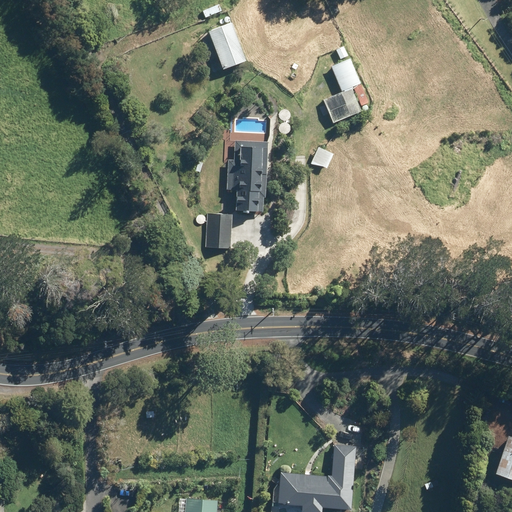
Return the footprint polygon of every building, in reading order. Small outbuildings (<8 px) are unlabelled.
[(202,11),(205,18),(223,11),(220,4),(202,11)] [(204,28),(218,66),(241,58),(227,19),(204,28)] [(347,56),(328,64),(339,89),(357,82),(347,56)] [(322,98),(331,120),(358,109),(348,86),(322,98)] [(225,188),(233,189),(232,209),(260,210),(261,196),(262,196),(264,139),(232,138),(232,158),(226,158),(225,188)] [(328,170),(335,154),(320,148),(313,164),(317,166),(314,185),(323,186),(326,169),(328,170)] [(220,244),(230,244),(230,235),(220,235),(220,244)] [(511,436),(503,433),(490,470),(511,477),(511,436)] [(356,507),(358,445),(336,443),(336,473),(331,473),(331,475),(284,471),(282,500),(308,503),(307,509),(327,511),(327,504),(356,507)] [(432,481),(426,484),(428,489),(434,487),(432,481)] [(221,511),(222,498),(189,496),(188,511),(221,511)]
